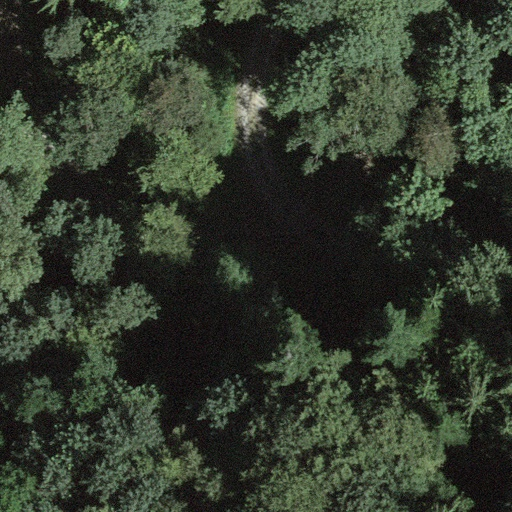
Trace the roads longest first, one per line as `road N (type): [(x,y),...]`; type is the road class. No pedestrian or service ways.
road 1 (track): [(6,0),(14,66),(34,118),(70,169),(165,234),(248,247),(511,249)]
road 2 (track): [(248,247),(251,84),(260,31),(276,0)]
